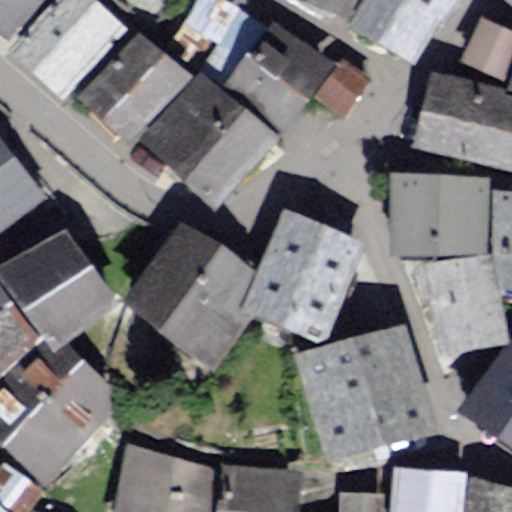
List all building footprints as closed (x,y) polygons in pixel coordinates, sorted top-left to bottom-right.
[(42,0),(0,0),(0,33),(10,43),(42,0)] [(92,0),(58,0),(16,53),(67,95),(127,30),(92,0)] [(177,0),(114,0),(159,35),(177,0)] [(250,24),(207,0),(198,0),(169,49),(219,81),(250,24)] [(359,0),(309,0),(348,22),(359,0)] [(458,0),(361,0),(348,22),(416,57),(458,0)] [(511,71),(511,35),(477,22),(465,63),(508,82),(511,71)] [(330,69),(274,26),(227,85),(285,128),(330,69)] [(191,78),(138,36),(78,101),(129,145),(191,78)] [(317,94),(346,116),(371,82),(342,60),(317,94)] [(511,98),(432,77),(415,150),(511,176),(511,98)] [(278,138),(199,84),(149,141),(211,202),(278,138)] [(0,230),(43,197),(0,146),(0,230)] [(488,181),(397,179),(389,257),(489,250),(488,181)] [(511,196),(496,197),(509,303),(511,302),(511,196)] [(368,246),(287,209),(250,309),(330,344),(368,246)] [(182,223),(131,297),(214,366),(260,277),(182,223)] [(70,235),(8,278),(58,350),(121,301),(70,235)] [(492,261),(410,271),(442,355),(510,340),(492,261)] [(0,293),(0,374),(41,343),(0,293)] [(383,335),(294,354),(334,467),(451,430),(383,335)] [(76,345),(0,403),(0,441),(49,490),(125,411),(76,345)] [(511,348),(468,410),(511,441),(511,348)] [(213,511),(216,471),(129,450),(117,511),(213,511)] [(0,471),(0,511),(36,511),(45,499),(3,468),(0,471)] [(296,511),(301,476),(222,472),(218,511),(296,511)] [(465,511),(468,479),(400,472),(396,511),(465,511)] [(511,511),(511,491),(477,485),(473,511),(511,511)] [(382,511),(383,500),(338,498),(338,511),(382,511)]
